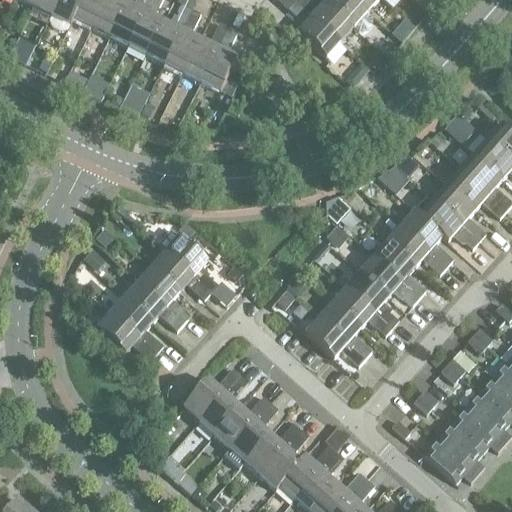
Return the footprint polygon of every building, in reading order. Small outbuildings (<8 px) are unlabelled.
[(16,0),(15,3),(33,12),(39,0),(16,0)] [(39,0),(33,12),(52,21),(62,0),(39,0)] [(62,0),(52,21),(50,25),(50,30),(53,35),(58,37),(63,37),(68,34),(69,31),(70,31),(85,0),(62,0)] [(85,0),(70,31),(71,31),(74,25),(91,34),(108,0),(85,0)] [(108,0),(91,34),(110,43),(127,9),(118,4),(119,2),(120,0),(108,0)] [(136,13),(127,9),(110,43),(128,52),(154,0),(142,0),(141,4),(138,11),(136,13)] [(162,0),(154,0),(128,52),(147,61),(164,27),(155,22),(165,1),(162,0)] [(184,11),(193,15),(200,0),(182,0),(177,9),(183,12),(184,11)] [(273,0),(274,0),(288,12),(294,5),(287,0),(273,0)] [(354,31),(326,6),(320,13),(316,10),(312,6),(305,0),(298,0),(294,5),(341,47),(354,31)] [(368,16),(349,0),(331,0),(326,6),(354,31),(355,31),(360,35),(366,34),(370,31),(373,26),(373,23),(373,20),(368,16)] [(381,1),(380,0),(349,0),(368,16),(381,1)] [(341,47),(294,5),(288,12),(298,22),(303,26),(306,29),(298,37),(326,63),(341,47)] [(173,32),(164,27),(147,61),(165,70),(193,15),(184,11),(183,12),(177,23),(174,29),(173,32)] [(193,15),(165,70),(183,79),(200,46),(191,41),(192,38),(195,33),(201,20),(193,15)] [(414,34),(405,25),(392,40),(391,41),(401,49),(414,34)] [(210,50),(200,46),(183,79),(201,88),(229,34),(220,29),(213,43),(211,48),(210,50)] [(229,34),(201,88),(219,97),(222,92),(233,70),(236,64),(227,59),(229,56),(232,50),(238,39),(229,34)] [(26,68),(31,59),(21,55),(17,63),(26,68)] [(40,67),(38,72),(46,76),(50,68),(45,66),(40,67)] [(233,70),(222,92),(233,97),(244,76),(233,70)] [(360,73),(351,81),(355,87),(364,79),(360,73)] [(81,99),(88,86),(70,77),(64,90),(81,99)] [(100,108),(109,90),(91,81),(88,86),(82,99),(100,108)] [(137,125),(149,101),(131,92),(119,116),(137,125)] [(147,110),(143,119),(149,122),(153,114),(147,110)] [(476,136),(457,121),(444,136),(463,151),(476,136)] [(511,136),(502,127),(487,143),(511,164),(511,136)] [(444,145),(438,139),(431,147),(437,152),(444,145)] [(511,164),(487,143),(473,159),(502,184),(508,177),(511,179),(511,164)] [(511,207),(495,192),(502,184),(473,159),(460,174),(506,215),(511,207)] [(460,174),(447,189),(475,214),(481,207),(499,222),(506,215),(460,174)] [(388,175),(380,184),(386,190),(394,181),(388,175)] [(447,189),(433,204),(479,245),(485,238),(468,222),(475,214),(447,189)] [(433,204),(419,220),(442,240),(447,245),(454,237),(472,253),(479,245),(433,204)] [(143,240),(148,234),(136,224),(134,226),(120,215),(117,219),(143,240)] [(435,248),(442,240),(419,220),(415,215),(400,231),(446,272),(453,264),(435,248)] [(195,239),(185,230),(178,237),(189,246),(195,239)] [(348,241),(336,230),(325,242),(337,253),(348,241)] [(446,272),(400,231),(387,246),(415,271),(422,263),(440,279),(446,272)] [(197,274),(206,264),(171,233),(157,249),(164,255),(211,297),(217,291),(197,274)] [(113,246),(103,238),(95,247),(104,255),(113,246)] [(387,246),(374,261),(419,302),(426,294),(408,279),(415,271),(387,246)] [(211,297),(164,255),(150,270),(179,296),(185,289),(203,305),(211,297)] [(106,268),(92,256),(83,267),(96,279),(106,268)] [(374,261),(360,277),(388,302),(395,294),(412,310),(419,302),(374,261)] [(179,296),(150,270),(136,286),(184,328),(190,321),(171,304),(179,296)] [(360,277),(346,292),(392,333),(399,325),(381,309),(388,302),(360,277)] [(184,328),(136,286),(123,301),(151,326),(157,320),(176,336),(184,328)] [(346,292),(333,308),(361,332),(367,325),(385,341),(392,333),(346,292)] [(295,306),(285,296),(278,304),(288,313),(295,306)] [(151,326),(123,301),(109,316),(156,358),(162,351),(144,335),(151,326)] [(333,308),(319,323),(365,364),(372,356),(354,340),(361,332),(333,308)] [(508,327),(511,322),(511,317),(501,308),(495,315),(508,327)] [(156,358),(109,316),(95,332),(124,357),(130,350),(149,366),(156,358)] [(319,323),(305,339),(333,364),(340,356),(358,372),(365,364),(319,323)] [(474,339),(487,351),(492,345),(479,333),(474,339)] [(474,339),(467,347),(480,358),(487,351),(474,339)] [(447,370),(460,382),(465,375),(452,364),(447,370)] [(511,373),(506,368),(492,383),(511,401),(511,373)] [(447,370),(440,377),(453,389),(460,382),(447,370)] [(208,385),(182,413),(198,427),(239,381),(232,375),(216,393),(208,385)] [(239,381),(198,427),(214,441),(239,413),(231,406),(247,388),(239,381)] [(511,401),(492,383),(479,399),(511,427),(511,425),(511,401)] [(419,401),(432,412),(438,406),(425,395),(419,401)] [(511,427),(479,399),(465,414),(505,449),(511,442),(504,435),(511,427)] [(419,401),(413,408),(426,419),(432,412),(419,401)] [(239,413),(214,441),(229,455),(270,408),(262,402),(247,420),(239,413)] [(270,408),(229,455),(244,468),(269,440),(262,433),(278,415),(270,408)] [(505,449),(465,414),(451,429),(483,458),(491,450),(498,457),(505,449)] [(397,425),(397,426),(391,432),(404,444),(410,437),(397,425)] [(269,440),(244,468),(259,482),(300,436),(293,429),(277,447),(269,440)] [(483,458),(451,429),(438,445),(478,480),(485,472),(477,465),(483,458)] [(328,451),(336,457),(350,443),(338,433),(324,449),(327,452),(328,451)] [(300,436),(259,482),(275,495),(300,467),(292,460),(308,442),(300,436)] [(478,480),(438,445),(424,461),(455,489),(463,480),(471,487),(478,480)] [(305,461),(300,467),(275,495),(275,496),(280,490),(295,503),(336,457),(328,451),(327,452),(313,468),(305,461)] [(336,457),(295,503),(304,511),(314,511),(335,489),(328,482),(343,464),(336,457)] [(173,487),(184,475),(170,462),(159,474),(173,487)] [(199,492),(183,478),(175,487),(191,501),(199,492)] [(335,489),(314,511),(342,511),(366,485),(359,478),(343,496),(335,489)] [(361,511),(358,509),(374,491),(366,485),(342,511),(361,511)] [(209,508),(212,511),(217,511),(221,508),(215,502),(209,508)] [(8,511),(2,511),(0,510),(0,511),(27,511),(17,503),(8,511)]
